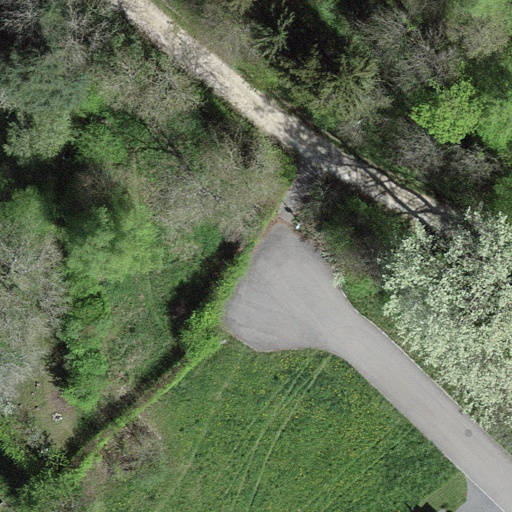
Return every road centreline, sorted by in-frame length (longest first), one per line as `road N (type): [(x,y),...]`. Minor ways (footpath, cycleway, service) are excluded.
road 1 (residential): [(511,497),(354,343),(273,277)]
road 2 (track): [(321,154),(227,94),(120,0)]
road 3 (track): [(511,240),(375,188),(321,154)]
